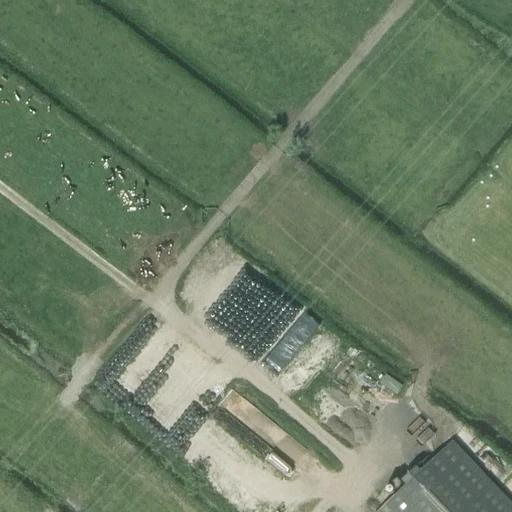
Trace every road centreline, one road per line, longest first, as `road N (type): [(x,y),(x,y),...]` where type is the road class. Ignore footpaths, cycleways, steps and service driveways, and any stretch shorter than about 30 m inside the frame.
road 1 (track): [(161,305),(171,273),(405,0)]
road 2 (track): [(356,511),(352,458),(161,305)]
road 3 (track): [(161,305),(0,182)]
